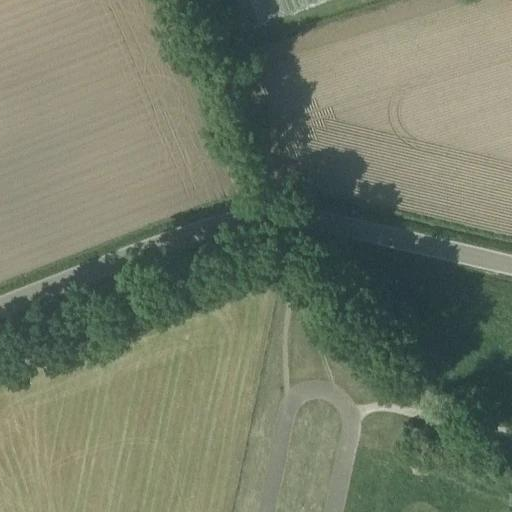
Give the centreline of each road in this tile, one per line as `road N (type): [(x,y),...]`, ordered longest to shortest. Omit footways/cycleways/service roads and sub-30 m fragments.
road 1 (unclassified): [(0,311),(225,221),(275,215),(511,268)]
road 2 (track): [(182,0),(275,215)]
